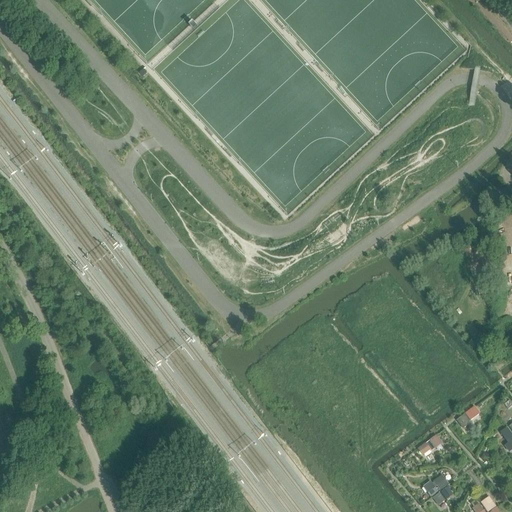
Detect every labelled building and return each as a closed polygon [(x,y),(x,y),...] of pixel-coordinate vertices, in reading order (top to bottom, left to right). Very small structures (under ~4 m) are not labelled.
[(113,192),(108,185),(105,188),(110,195),(113,192)] [(475,407),(464,415),(464,416),(467,419),(469,422),(481,414),(475,407)] [(467,419),(464,416),(464,415),(456,421),(463,430),(471,424),(467,419)] [(511,434),(507,428),(500,433),(508,444),(504,446),(509,453),(511,450),(511,434)] [(429,447),(427,444),(423,447),(426,450),(422,453),(425,456),(432,451),(429,447)] [(442,476),(433,482),(440,491),(448,485),(442,476)] [(430,482),(423,487),(430,497),(437,492),(430,482)] [(441,493),(447,501),(454,495),(450,490),(451,489),(449,487),(448,488),(441,493)] [(439,506),(445,501),(440,494),(433,499),(439,506)] [(481,503),(486,511),(489,511),(496,507),(489,497),(481,503)]
